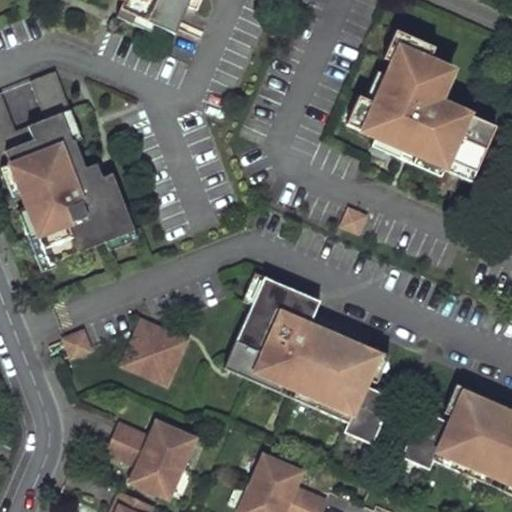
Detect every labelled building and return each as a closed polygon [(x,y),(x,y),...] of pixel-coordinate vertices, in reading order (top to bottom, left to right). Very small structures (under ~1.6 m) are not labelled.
[(122,0),(115,18),(131,25),(134,18),(153,26),(174,35),(186,8),(189,0),(122,0)] [(200,0),(189,0),(186,8),(195,12),(200,0)] [(153,26),(134,18),(131,25),(150,33),(153,26)] [(390,64),(403,36),(394,32),(382,60),(390,64)] [(433,49),(403,36),(390,64),(385,77),(373,104),(364,100),(357,97),(344,126),(373,138),(401,150),(415,157),(443,169),(446,162),(473,174),(494,128),(466,116),(468,112),(439,99),(450,72),(428,62),(433,49)] [(0,152),(3,151),(8,164),(20,195),(25,208),(47,264),(133,231),(111,174),(102,178),(85,184),(79,171),(84,169),(73,141),(71,142),(60,114),(69,110),(54,72),(29,82),(44,120),(15,132),(0,94),(0,152)] [(373,104),(385,77),(376,73),(364,100),(373,104)] [(80,138),(69,110),(60,114),(71,142),(73,141),(80,138)] [(401,150),(373,138),(369,147),(396,159),(401,150)] [(401,150),(396,159),(411,166),(415,157),(401,150)] [(443,169),(415,157),(411,166),(439,178),(442,171),(443,169)] [(443,169),(442,171),(469,183),(473,174),(446,162),(443,169)] [(20,195),(8,164),(0,167),(0,169),(11,199),(20,195)] [(84,169),(79,171),(85,184),(102,178),(96,164),(84,169)] [(47,264),(25,208),(16,211),(39,268),(47,264)] [(363,218),(349,212),(343,226),(357,232),(363,218)] [(263,278),(226,360),(282,385),(295,391),(322,403),(318,412),(347,424),(343,433),(371,446),(384,417),(379,415),(387,397),(363,387),(366,381),(379,352),(350,340),(348,345),(308,327),(318,303),(263,278)] [(184,342),(151,327),(136,333),(122,366),(165,385),(184,342)] [(81,334),(64,340),(70,357),(87,350),(81,334)] [(379,352),(366,381),(375,385),(388,356),(379,352)] [(282,385),(226,360),(222,370),(278,394),(282,385)] [(413,429),(400,459),(428,471),(432,462),(460,474),(464,465),(491,477),(504,483),(511,486),(511,416),(490,407),(492,402),(464,389),(448,424),(424,414),(417,431),(413,429)] [(322,403),(295,391),(291,400),(318,412),(322,403)] [(391,399),(387,397),(379,415),(384,417),(391,399)] [(420,412),(413,429),(417,431),(424,414),(420,412)] [(143,436),(116,424),(104,453),(130,464),(133,459),(138,461),(136,467),(130,482),(166,498),(192,440),(155,423),(149,438),(146,444),(141,441),(143,436)] [(299,473),(262,457),(237,511),(282,511),(284,511),(320,511),(325,502),(298,490),(296,495),(290,493),(293,487),(299,473)] [(464,465),(460,474),(487,487),(491,477),(464,465)] [(511,486),(504,483),(500,492),(511,497),(511,486)] [(147,511),(150,506),(118,492),(112,507),(118,509),(116,511),(147,511)]
